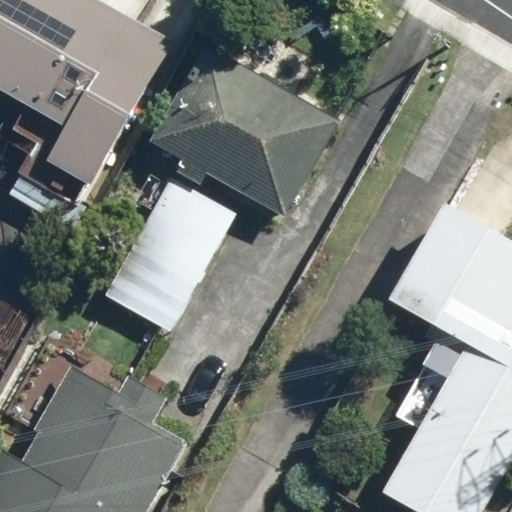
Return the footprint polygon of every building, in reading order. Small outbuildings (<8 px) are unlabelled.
[(0,0),(0,93),(76,133),(54,175),(100,199),(180,45),(93,0),(0,0)] [(210,195),(217,180),(299,222),(348,127),(208,55),(159,151),(189,166),(181,181),(210,195)] [(180,338),(244,222),(177,185),(113,301),(180,338)] [(494,511),(511,480),(511,246),(453,213),(398,309),(450,339),(402,424),(426,438),(390,503),(406,511),(494,511)] [(0,403),(44,325),(0,300),(0,403)] [(0,511),(154,511),(190,452),(153,430),(167,408),(135,389),(127,401),(75,370),(0,496),(0,511)]
